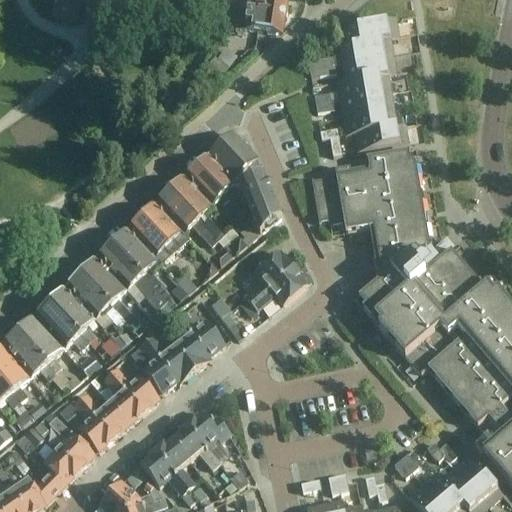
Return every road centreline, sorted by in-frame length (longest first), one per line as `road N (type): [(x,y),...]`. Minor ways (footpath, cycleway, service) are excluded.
road 1 (residential): [(246,360),(327,298),(328,288),(254,124),(224,115)]
road 2 (residential): [(0,322),(224,115)]
road 3 (residential): [(84,496),(171,415),(246,360)]
road 4 (secondary): [(511,212),(492,150),(511,24)]
road 5 (residential): [(287,511),(259,380),(246,360)]
